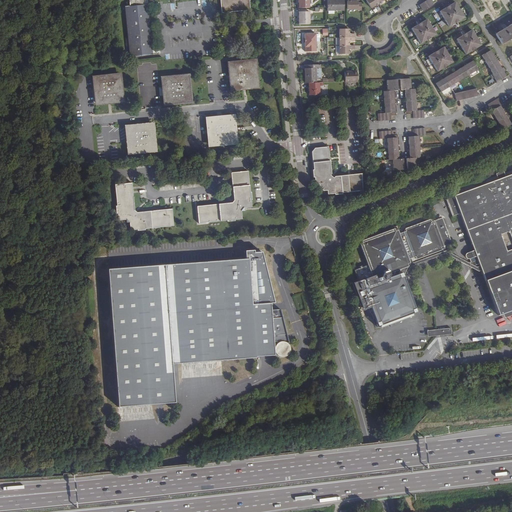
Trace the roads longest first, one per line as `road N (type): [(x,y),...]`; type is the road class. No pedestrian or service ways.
road 1 (motorway): [(511,445),(81,493)]
road 2 (motorway): [(134,511),(511,469)]
road 3 (tertiary): [(307,209),(285,20)]
road 4 (unknown): [(288,243),(110,259)]
road 5 (tertiary): [(367,208),(511,141)]
road 6 (tertiary): [(389,511),(350,372)]
